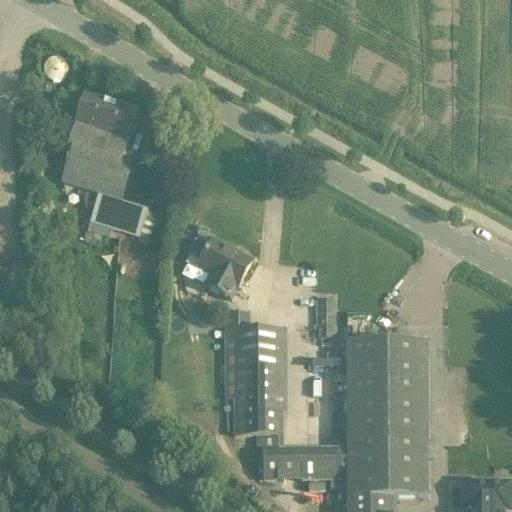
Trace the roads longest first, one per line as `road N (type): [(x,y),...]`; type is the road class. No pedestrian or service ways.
road 1 (primary): [(511,271),(34,0)]
road 2 (unclassified): [(155,511),(0,406)]
